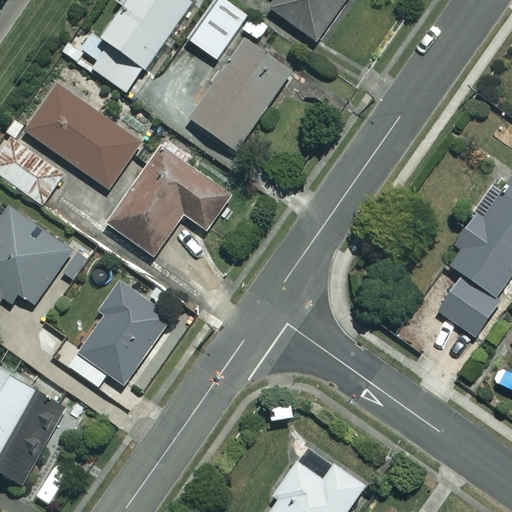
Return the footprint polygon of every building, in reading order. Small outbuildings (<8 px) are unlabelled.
[(111,0),(112,0),(122,7),(101,39),(107,43),(90,67),(129,93),(191,2),(188,0),(111,0)] [(248,16),(226,0),(218,0),(189,41),(217,60),(248,16)] [(275,0),(270,8),(317,41),(345,0),(275,0)] [(290,72),(244,40),(190,119),(236,151),(290,72)] [(139,144),(59,87),(27,131),(107,189),(139,144)] [(65,173),(11,135),(0,151),(0,175),(42,205),(65,173)] [(231,190),(164,145),(109,226),(155,257),(183,215),(205,229),(231,190)] [(462,248),(451,266),(464,274),(439,314),(474,336),(511,276),(511,183),(505,195),(493,187),(480,207),(477,205),(453,242),(462,248)] [(38,236),(4,208),(0,213),(0,301),(3,298),(10,304),(19,293),(32,303),(73,254),(43,230),(38,236)] [(171,318),(120,281),(99,310),(105,315),(68,366),(98,387),(108,373),(123,385),(171,318)] [(48,453),(43,450),(67,407),(0,370),(0,471),(10,476),(4,486),(23,497),(48,453)] [(334,467),(323,481),(296,460),(270,494),(279,500),(269,511),(346,511),(364,489),(334,467)]
